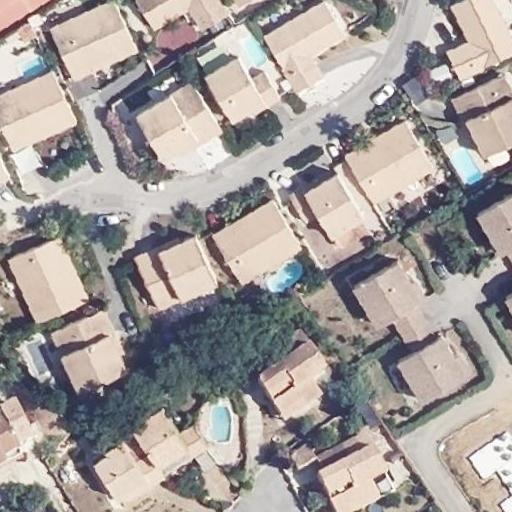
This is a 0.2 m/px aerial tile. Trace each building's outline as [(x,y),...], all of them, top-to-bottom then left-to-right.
[(0,27),(42,0),(4,0),(0,3),(0,27)] [(140,44),(118,0),(104,0),(55,20),(76,67),(114,49),(117,55),(140,44)] [(231,10),(224,0),(147,0),(160,21),(195,1),(208,24),(231,10)] [(325,0),(267,33),(301,89),(327,74),(314,51),(349,30),(332,0),(325,0)] [(454,49),(465,75),(511,52),(511,19),(503,0),(461,0),(459,1),(476,38),(454,49)] [(148,37),(157,61),(197,45),(187,21),(148,37)] [(0,85),(49,66),(35,30),(0,43),(0,85)] [(244,54),(213,72),(237,114),(266,97),(269,102),(285,92),(271,68),(258,76),(244,54)] [(148,60),(97,83),(104,99),(155,76),(148,60)] [(72,104),(55,65),(0,88),(0,103),(14,137),(48,121),(51,127),(76,115),(72,104)] [(511,72),(511,71),(458,96),(470,120),(476,117),(493,151),(511,140),(511,72)] [(201,139),(222,127),(193,79),(140,110),(164,153),(198,134),(201,139)] [(385,137),(349,160),(376,202),(437,165),(410,118),(383,132),(385,137)] [(0,173),(10,169),(0,147),(0,173)] [(308,184),(293,192),(311,221),(323,213),(335,233),(366,214),(341,172),(311,190),(308,184)] [(511,193),(472,218),(496,255),(502,251),(511,265),(511,291),(503,297),(511,310),(511,193)] [(245,280),(303,247),(274,199),(250,212),(254,219),(220,237),(245,280)] [(160,304),(220,277),(198,230),(167,245),(164,239),(136,253),(160,304)] [(40,315),(91,290),(81,269),(76,271),(59,233),(13,252),(40,315)] [(393,266),(351,293),(375,334),(389,324),(410,356),(398,365),(422,406),(464,379),(438,339),(434,342),(414,308),(418,305),(393,266)] [(106,303),(55,323),(81,386),(129,365),(113,327),(115,326),(106,303)] [(297,367),(310,358),(289,328),(264,344),(271,353),(276,361),(259,372),(248,379),(270,411),(293,394),(299,402),(314,391),(303,377),(297,367)] [(276,361),(271,353),(254,365),(259,372),(276,361)] [(316,366),(310,358),(297,367),(303,377),(316,366)] [(276,419),(299,402),(293,394),(270,411),(276,419)] [(0,460),(2,459),(0,455),(0,451),(17,444),(10,431),(22,426),(10,400),(0,404),(0,460)] [(137,426),(149,444),(160,459),(191,440),(197,449),(211,441),(195,418),(184,426),(166,401),(151,411),(154,416),(137,426)] [(129,416),(137,426),(154,416),(151,411),(147,405),(129,416)] [(344,458),(315,473),(335,511),(348,511),(377,497),(367,477),(383,469),(362,432),(336,446),(344,458)] [(151,480),(167,469),(160,459),(149,444),(134,455),(121,435),(106,444),(109,449),(96,458),(122,493),(148,476),(151,480)] [(160,459),(167,469),(197,449),(191,440),(160,459)] [(0,451),(0,455),(2,459),(20,451),(17,444),(0,451)] [(306,444),(288,455),(296,468),(312,459),(306,444)] [(344,458),(336,446),(313,458),(320,470),(344,458)]
